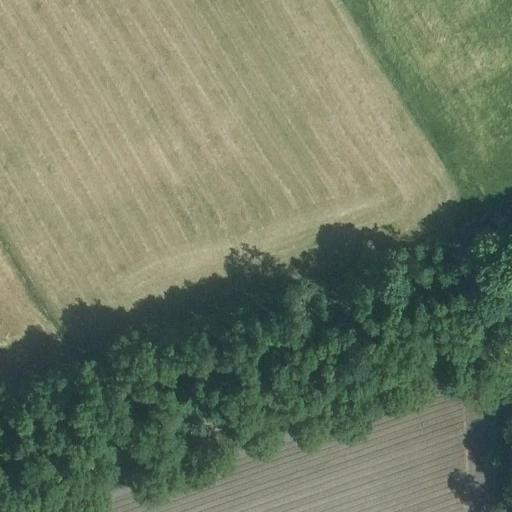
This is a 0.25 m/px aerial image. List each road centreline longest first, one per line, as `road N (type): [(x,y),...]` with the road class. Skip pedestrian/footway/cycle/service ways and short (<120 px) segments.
road 1 (track): [(0,500),(409,360),(464,349),(511,359)]
road 2 (track): [(510,511),(511,369)]
